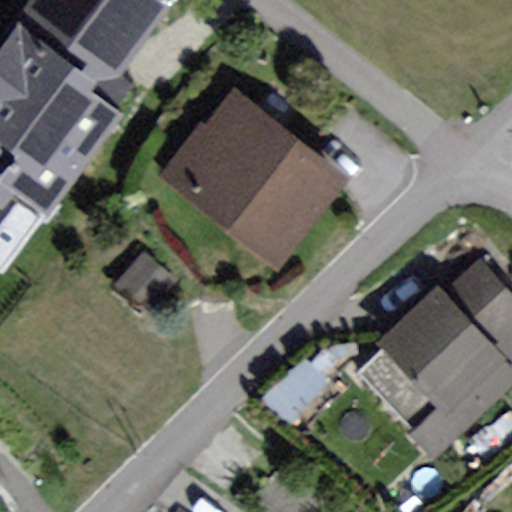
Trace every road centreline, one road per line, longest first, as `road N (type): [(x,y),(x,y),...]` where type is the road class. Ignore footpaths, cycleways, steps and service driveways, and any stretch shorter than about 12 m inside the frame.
road 1 (residential): [(98,511),(463,163)]
road 2 (residential): [(463,163),(255,0)]
